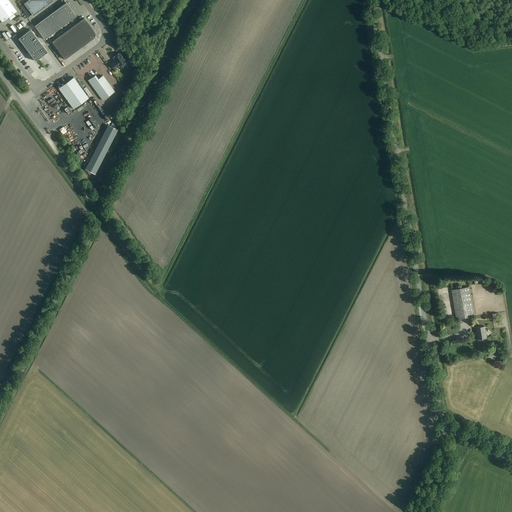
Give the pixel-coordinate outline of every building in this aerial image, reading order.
[(0,0),(0,20),(2,22),(16,12),(7,0),(0,0)] [(29,0),(24,4),(33,16),(53,1),(52,0),(29,0)] [(44,40),(48,37),(60,28),(76,16),(66,3),(52,13),(38,23),(34,26),(44,40)] [(65,60),(93,39),(94,38),(95,37),(95,35),(95,33),(94,32),(84,18),(52,42),(65,60)] [(21,37),(18,39),(24,46),(26,49),(25,51),(26,52),(27,54),(28,52),(30,55),(35,62),(39,59),(44,55),(47,52),(43,46),(42,46),(38,39),(31,30),(26,33),(21,37)] [(123,59),(119,53),(113,58),(115,61),(110,65),(114,70),(119,67),(120,67),(129,60),(126,57),(123,59)] [(98,79),(95,76),(88,81),(103,101),(115,92),(103,76),(98,79)] [(73,109),(88,98),(73,78),(58,89),(73,109)] [(457,319),(475,316),(470,287),(452,290),(457,319)] [(478,339),(487,338),(485,326),(476,328),(478,339)]
